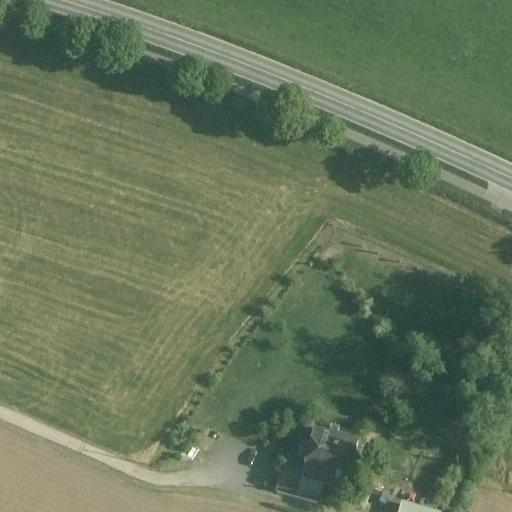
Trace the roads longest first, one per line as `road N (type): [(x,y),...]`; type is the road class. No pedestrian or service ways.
road 1 (secondary): [(511,188),(348,113),(35,0)]
road 2 (track): [(0,408),(161,479),(208,471)]
